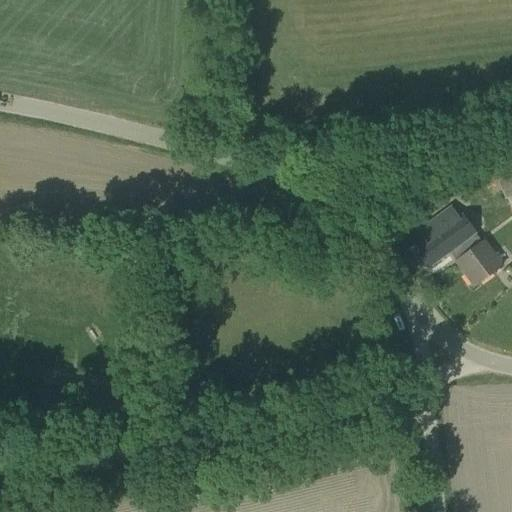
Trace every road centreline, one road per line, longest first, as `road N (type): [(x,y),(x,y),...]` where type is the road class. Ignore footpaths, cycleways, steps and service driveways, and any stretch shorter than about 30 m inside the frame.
road 1 (unclassified): [(417,315),(364,236),(305,189),(247,162),(0,104)]
road 2 (track): [(0,469),(425,387)]
road 3 (unclassified): [(439,511),(425,387)]
